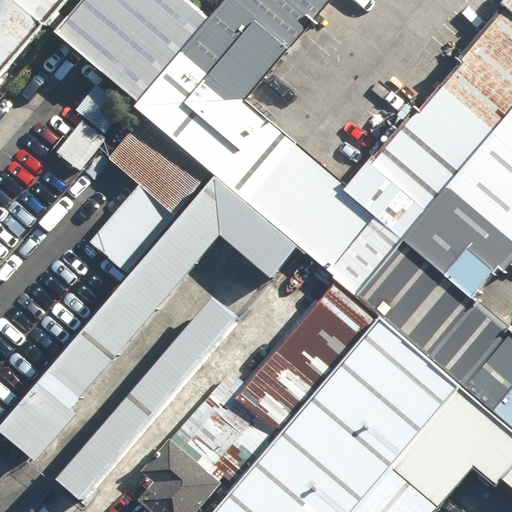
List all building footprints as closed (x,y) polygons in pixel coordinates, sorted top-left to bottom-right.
[(0,0),(0,75),(43,26),(13,0),(0,0)] [(13,0),(43,26),(66,0),(13,0)] [(93,0),(58,40),(140,111),(213,28),(181,0),(93,0)] [(355,301),(402,248),(346,199),(243,109),(339,0),(238,0),(213,28),(140,111),(221,183),(306,258),(355,301)] [(402,248),(511,121),(511,8),(346,199),(402,248)] [(97,85),(75,111),(105,135),(126,108),(97,85)] [(143,120),(108,160),(138,186),(90,243),(127,275),(210,177),(143,120)] [(511,345),(474,313),(511,269),(511,121),(357,300),(385,323),(465,393),(511,434),(511,345)] [(106,141),(82,122),(56,154),(80,173),(106,141)] [(306,258),(221,183),(10,421),(50,456),(234,247),(280,288),(306,258)] [(329,285),(236,397),(281,434),(374,322),(329,285)] [(253,325),(223,298),(62,479),(93,506),(253,325)] [(360,511),(465,393),(385,323),(218,511),(360,511)] [(440,511),(478,467),(511,495),(511,434),(465,393),(360,511),(440,511)] [(148,511),(197,511),(221,483),(209,474),(221,459),(187,430),(174,445),(168,439),(140,473),(154,484),(138,503),(148,511)]
